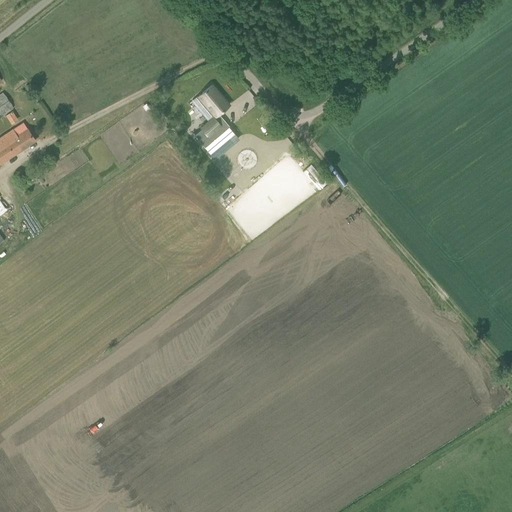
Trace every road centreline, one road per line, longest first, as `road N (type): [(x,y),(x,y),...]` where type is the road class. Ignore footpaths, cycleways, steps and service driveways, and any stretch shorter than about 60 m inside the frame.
road 1 (unclassified): [(192,0),(302,121),(477,0)]
road 2 (unknown): [(45,141),(221,39)]
